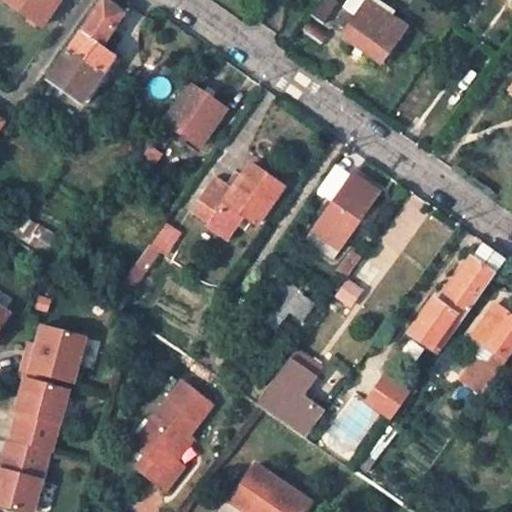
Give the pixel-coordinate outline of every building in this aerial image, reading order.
[(1,0),(41,28),(60,0),(1,0)] [(101,0),(46,79),(81,104),(114,57),(101,47),(124,15),(103,0),(101,0)] [(324,25),(339,3),(333,0),(321,0),(311,16),(324,25)] [(346,8),(332,28),(380,63),(406,26),(368,0),(366,0),(356,16),(346,8)] [(81,104),(87,109),(121,62),(114,57),(81,104)] [(161,122),(199,149),(225,111),(188,84),(161,122)] [(127,102),(122,112),(131,118),(136,108),(127,102)] [(131,168),(147,179),(164,155),(148,143),(131,168)] [(231,190),(216,179),(199,202),(215,213),(210,220),(230,234),(242,216),(256,226),(283,187),(250,164),(231,190)] [(381,194),(352,173),(305,240),(333,261),(381,194)] [(191,212),(207,224),(210,220),(215,213),(199,202),(191,212)] [(0,229),(47,262),(61,243),(6,206),(0,214),(0,213),(0,229)] [(207,224),(205,227),(226,241),(230,234),(210,220),(207,224)] [(180,235),(165,225),(151,247),(161,254),(165,257),(180,235)] [(151,247),(141,260),(150,266),(152,268),(161,254),(151,247)] [(494,275),(469,258),(438,302),(434,300),(410,334),(437,355),(494,275)] [(380,271),(364,259),(330,306),(341,315),(352,300),(357,303),(380,271)] [(150,266),(141,260),(125,283),(133,289),(150,266)] [(303,296),(281,280),(270,294),(277,300),(265,321),(276,329),(283,319),(284,320),(290,312),(303,320),(313,305),(302,297),(303,296)] [(223,298),(206,323),(217,330),(234,306),(223,298)] [(511,347),(511,318),(494,307),(474,336),(494,352),(485,365),(477,359),(462,381),(480,394),(511,347)] [(0,329),(8,317),(0,311),(0,329)] [(25,372),(69,384),(82,337),(40,326),(34,345),(31,356),(24,354),(20,370),(25,372)] [(31,356),(34,345),(27,343),(24,354),(31,356)] [(321,368),(295,349),(289,357),(315,377),(321,368)] [(323,413),(301,396),(315,377),(289,357),(255,405),(304,439),(323,413)] [(226,370),(221,377),(232,385),(237,378),(226,370)] [(23,379),(50,386),(52,379),(25,372),(23,379)] [(408,395),(384,377),(366,402),(391,419),(408,395)] [(48,453),(50,453),(66,391),(50,386),(23,379),(14,414),(17,414),(10,442),(48,453)] [(181,383),(132,447),(144,457),(136,467),(167,491),(184,468),(177,463),(173,459),(190,436),(212,407),(181,383)] [(194,440),(190,436),(173,459),(177,463),(194,440)] [(0,507),(17,511),(32,511),(48,453),(10,442),(8,442),(0,468),(0,507)] [(255,465),(230,502),(244,511),(304,511),(310,504),(255,465)]
